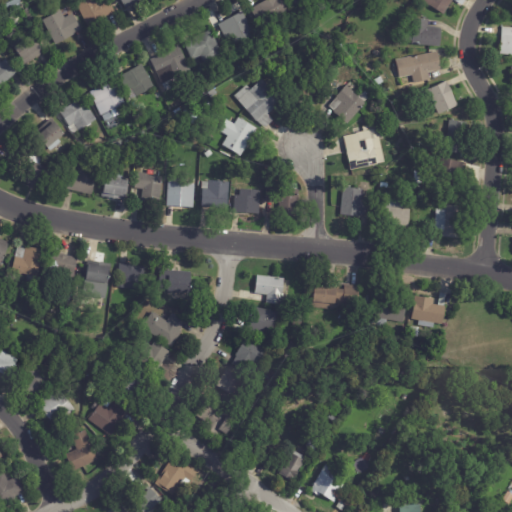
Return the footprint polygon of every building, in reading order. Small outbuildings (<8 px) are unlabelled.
[(21,5),(17,7),(17,6),(8,10),(4,2),(8,0),(20,0),(22,3),(20,4),(21,5)] [(110,0),(116,10),(117,12),(107,17),(109,19),(91,29),(77,4),(84,0),(110,0)] [(143,0),(127,9),(122,0),(143,0)] [(253,11),(272,0),(284,0),(292,13),(263,29),(253,11)] [(315,0),(316,1),(301,12),(292,0),(315,0)] [(466,0),(463,5),(455,0),(453,0),(445,15),(422,0),(466,0)] [(35,12),(32,8),(39,4),(42,8),(35,12)] [(73,14),(74,14),(82,30),(74,34),(75,36),(56,46),(43,21),(61,11),(66,19),(73,14)] [(221,25),(244,12),(257,36),(228,52),(218,34),(223,31),(220,26),(221,25)] [(17,16),(23,23),(16,28),(10,19),(16,14),(17,16)] [(431,21),(430,29),(444,30),(442,48),(414,46),(416,19),(431,20),(431,21)] [(15,29),(19,35),(10,42),(4,34),(14,27),(15,29)] [(511,28),(511,56),(498,55),(500,28),(511,28)] [(207,64),(203,57),(194,61),(187,45),(196,41),(195,39),(213,31),(225,57),(207,65),(207,64)] [(43,54),(28,66),(16,50),(33,36),(44,50),(42,51),(44,53),(43,54)] [(151,61),(180,48),(191,72),(162,86),(151,61)] [(442,70),(442,71),(429,73),(431,82),(415,85),(414,77),(400,79),(397,61),(439,53),(442,70)] [(16,75),(0,89),(0,62),(2,64),(6,60),(18,74),(16,75)] [(243,73),(240,68),(244,64),(248,69),(243,73)] [(138,98),(133,101),(121,78),(144,65),(156,88),(138,98)] [(319,102),(292,102),(292,75),(319,75),(319,102)] [(274,120),(264,129),(258,121),(257,122),(235,96),(248,85),(252,90),(263,80),(281,101),(275,106),(276,108),(269,115),(274,120)] [(448,82),(460,106),(441,115),(434,103),(427,107),(421,94),(448,81),(448,82)] [(128,106),(119,110),(122,116),(107,123),(104,116),(102,117),(92,93),(117,82),(128,106)] [(349,87),(360,97),(365,91),(374,98),(349,126),(330,108),(338,99),(338,98),(348,86),(349,87)] [(210,94),(216,90),(219,95),(213,99),(210,94)] [(65,118),(61,113),(83,98),(98,121),(77,136),(65,118)] [(187,112),(178,117),(175,112),(184,107),(187,112)] [(396,111),(407,107),(410,113),(399,118),(396,111)] [(186,124),(183,120),(190,115),(193,120),(186,124)] [(257,130),(241,156),(223,145),(228,136),(220,131),(227,119),(235,124),(239,118),(258,129),(257,130)] [(61,143),(50,151),(36,135),(53,120),(67,137),(61,143)] [(464,147),(464,155),(439,152),(440,136),(448,137),(450,121),(467,123),(464,147)] [(387,164),(379,165),(379,166),(353,172),(345,138),(359,135),(359,134),(366,133),(365,129),(375,126),(376,130),(385,129),(386,137),(381,138),(387,164)] [(24,169),(11,162),(18,149),(31,156),(24,169)] [(96,149),(95,159),(88,159),(89,149),(96,149)] [(208,158),(204,154),(210,150),(213,155),(208,158)] [(468,165),(464,182),(458,181),(456,194),(432,188),(435,177),(428,176),(432,156),(468,165)] [(58,166),(63,161),(67,165),(63,170),(58,166)] [(35,188),(22,181),(32,162),(51,171),(41,191),(35,188)] [(93,196),(67,190),(72,167),(98,173),(93,196)] [(129,199),(128,199),(127,202),(103,198),(107,174),(125,177),(124,182),(132,183),(129,199)] [(148,175),(148,176),(164,178),(160,206),(142,204),(143,190),(135,190),(137,174),(148,175)] [(181,179),(181,185),(196,186),(195,209),(169,208),(170,184),(171,184),(171,179),(181,179)] [(230,183),(228,210),(202,207),(203,190),(202,190),(203,182),(209,183),(209,181),(230,183)] [(272,204),(266,204),(267,187),(284,188),(284,184),(298,185),(298,191),(300,191),(299,219),(279,218),(280,204),(272,204)] [(361,190),(365,191),(365,199),(375,200),(373,218),(363,217),(363,219),(342,216),(346,189),(361,190)] [(260,216),(234,215),(235,197),(240,197),(240,191),(261,192),(260,216)] [(406,228),(377,225),(380,207),(383,207),(384,199),(405,201),(404,210),(411,211),(408,229),(406,228)] [(463,223),(462,240),(444,239),(445,228),(437,227),(438,213),(446,214),(447,206),(464,208),(463,223)] [(0,238),(9,242),(7,246),(9,246),(4,261),(0,260),(0,238)] [(27,246),(45,250),(39,277),(36,276),(35,283),(27,280),(28,274),(23,273),(22,274),(13,272),(19,244),(27,246)] [(59,253),(80,257),(74,285),(47,280),(52,252),(59,253)] [(107,263),(109,263),(109,267),(110,267),(104,299),(83,295),(88,264),(94,265),(95,261),(107,263)] [(121,264),(147,267),(144,290),(118,287),(120,264),(121,264)] [(163,269),(192,272),(192,277),(193,277),(192,293),(170,291),(170,288),(160,287),(161,269),(163,269)] [(285,280),(283,293),(284,293),(283,305),(267,303),(268,295),(256,293),(258,275),(285,278),(285,280)] [(347,285),(358,286),(356,306),(333,304),(333,310),(310,308),(311,295),(313,295),(314,286),(337,288),(337,289),(343,290),(343,285),(347,285)] [(391,291),(391,295),(410,298),(406,323),(390,320),(388,327),(374,325),(380,289),(391,291)] [(448,306),(445,324),(437,323),(436,328),(420,325),(421,321),(414,319),(417,296),(437,299),(436,304),(440,305),(442,293),(448,294),(446,306),(448,306)] [(3,302),(6,296),(12,298),(10,305),(3,302)] [(81,306),(80,315),(71,314),(72,305),(81,306)] [(280,313),(275,333),(272,332),(270,340),(264,338),(264,335),(247,331),(250,322),(251,323),(255,306),(280,313)] [(174,313),(188,322),(182,330),(184,331),(174,347),(144,328),(154,312),(168,321),(174,313)] [(294,324),(295,314),(303,315),(302,325),(294,324)] [(412,326),(423,327),(423,338),(416,337),(415,342),(410,341),(410,336),(411,336),(412,326)] [(234,364),(238,356),(237,356),(247,337),(272,351),(262,369),(255,365),(250,373),(234,364)] [(292,340),(301,343),(298,352),(290,350),(292,340)] [(170,353),(157,373),(135,358),(146,342),(153,346),(157,341),(172,351),(170,353)] [(2,373),(0,371),(0,347),(19,359),(9,377),(2,373)] [(52,377),(34,398),(20,387),(28,377),(22,371),(32,360),(52,377)] [(66,366),(72,360),(76,364),(70,370),(66,366)] [(283,369),(279,373),(274,369),(278,365),(283,369)] [(228,369),(248,383),(237,399),(217,385),(228,369)] [(149,384),(135,402),(121,391),(133,373),(149,384)] [(340,390),(343,384),(356,391),(353,397),(340,390)] [(77,410),(56,426),(38,404),(59,388),(77,410)] [(222,401),(227,394),(240,402),(235,409),(222,401)] [(128,412),(123,419),(124,420),(111,437),(106,433),(103,438),(98,434),(101,429),(89,420),(102,403),(108,408),(114,401),(129,412),(128,412)] [(230,435),(223,430),(217,439),(204,430),(209,423),(198,416),(208,401),(231,416),(232,415),(240,420),(230,435)] [(332,414),(337,418),(335,422),(329,418),(332,414)] [(319,454),(308,446),(322,424),(333,432),(319,454)] [(100,459),(75,471),(68,455),(79,450),(73,437),(87,430),(100,459)] [(391,437),(395,431),(400,434),(396,440),(391,437)] [(388,444),(392,447),(387,454),(383,451),(388,444)] [(297,451),(309,458),(295,482),(281,474),(288,463),(284,461),(289,452),(293,454),(295,450),(297,451)] [(193,481),(187,478),(174,497),(156,484),(175,457),(199,473),(193,482),(193,481)] [(318,494),(312,491),(327,463),(350,476),(336,501),(321,493),(320,495),(318,494)] [(23,494),(16,497),(17,499),(0,507),(0,475),(5,473),(9,481),(19,477),(26,492),(23,494)] [(165,500),(153,511),(145,511),(137,504),(154,488),(165,500)]
